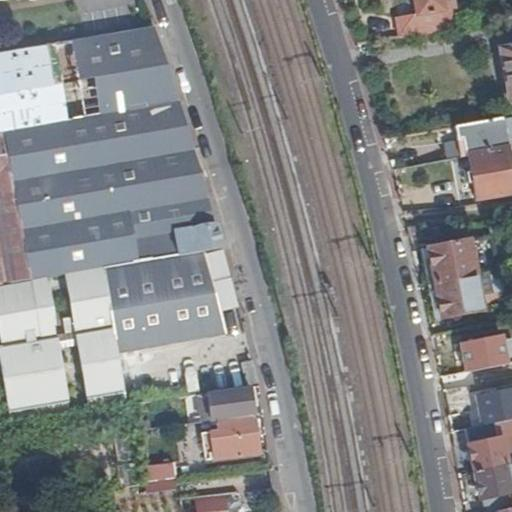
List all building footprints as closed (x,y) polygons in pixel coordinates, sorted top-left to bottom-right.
[(396,19),(399,38),(457,28),(452,0),(413,0),(416,15),(396,19)] [(158,41),(154,29),(74,42),(0,55),(0,132),(3,132),(4,133),(177,101),(171,84),(158,41)] [(511,47),(500,50),(508,90),(511,89),(511,47)] [(185,126),(177,101),(4,133),(3,132),(12,183),(193,151),(185,126)] [(467,157),(506,150),(501,120),(455,128),(461,159),(468,158),(467,157)] [(12,183),(3,132),(0,132),(0,286),(30,282),(21,232),(12,183)] [(511,194),(511,186),(506,150),(467,157),(468,158),(475,201),(511,194)] [(201,178),(193,151),(12,183),(21,232),(130,212),(208,198),(201,178)] [(216,226),(208,198),(130,212),(135,240),(176,233),(216,226)] [(135,240),(130,212),(21,232),(30,282),(103,269),(139,263),(135,240)] [(223,248),(216,226),(176,233),(180,256),(203,252),(223,248)] [(176,233),(135,240),(139,263),(180,256),(176,233)] [(429,257),(434,284),(495,273),(492,255),(496,255),(493,237),(474,241),(474,242),(471,243),(471,241),(427,250),(429,257)] [(180,256),(139,263),(103,269),(112,329),(218,310),(203,252),(180,256)] [(423,258),(428,285),(434,284),(429,257),(423,258)] [(103,269),(30,282),(0,286),(0,335),(2,348),(112,329),(103,269)] [(434,284),(440,312),(441,319),(481,311),(478,296),(504,291),(501,272),(495,273),(434,284)] [(434,284),(428,285),(434,313),(440,312),(434,284)] [(225,336),(218,310),(112,329),(2,348),(0,348),(0,362),(11,424),(125,407),(116,356),(225,336)] [(257,383),(252,362),(241,365),(246,386),(257,383)] [(253,416),(249,389),(206,395),(210,422),(253,416)] [(511,394),(501,397),(506,422),(511,420),(511,394)] [(259,454),(253,416),(210,422),(211,427),(217,426),(217,432),(202,434),(206,462),(259,454)] [(465,431),(474,473),(511,464),(511,420),(506,422),(465,431)] [(146,484),(175,480),(173,464),(144,467),(146,484)] [(484,499),(487,511),(499,511),(511,509),(511,464),(474,473),(481,500),(484,499)] [(26,511),(38,511),(36,499),(0,504),(0,511),(21,511),(27,511),(26,511)]
